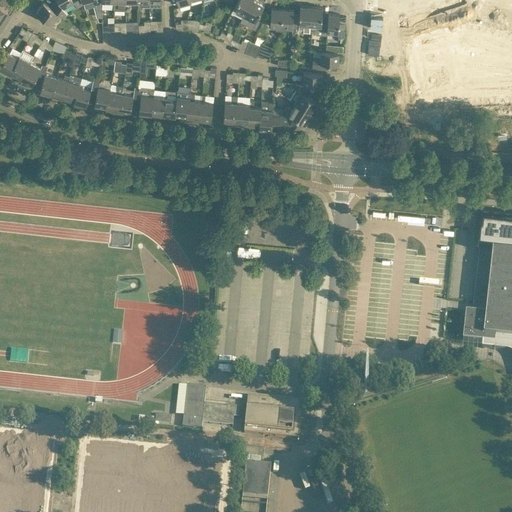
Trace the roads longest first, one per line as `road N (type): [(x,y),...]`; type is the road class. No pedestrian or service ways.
road 1 (unclassified): [(356,511),(325,411),(342,186)]
road 2 (secondary): [(268,157),(142,146),(0,101)]
road 3 (residential): [(216,136),(81,118),(0,86)]
road 4 (residential): [(353,77),(331,81),(304,141),(216,136)]
